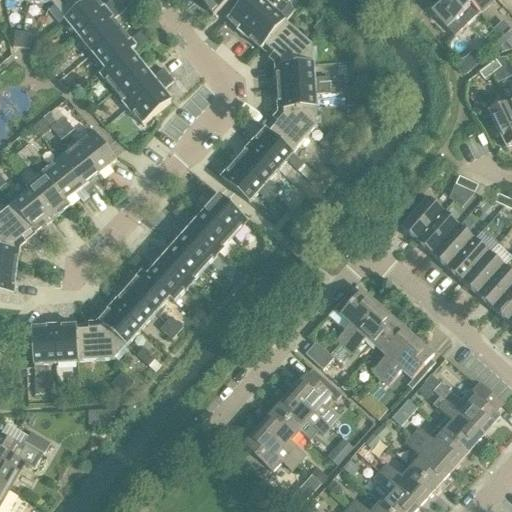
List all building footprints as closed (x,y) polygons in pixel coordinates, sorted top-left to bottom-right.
[(48,0),(48,3),(52,4),(66,21),(91,0),(48,0)] [(115,0),(112,0),(102,9),(95,0),(91,0),(66,21),(79,38),(119,5),(115,0)] [(199,0),(200,0),(213,17),(233,0),(199,0)] [(243,36),(267,9),(257,0),(245,0),(227,21),(243,36)] [(455,39),(479,16),(471,7),(464,0),(445,0),(431,14),(455,39)] [(495,0),(464,0),(471,7),(479,16),(495,0)] [(112,21),(124,11),(119,5),(79,38),(93,54),(121,31),(112,21)] [(260,51),(284,24),(294,12),(288,6),(277,18),(267,9),(243,36),(260,51)] [(326,41),(336,28),(324,18),(313,30),(326,41)] [(275,68),(312,66),(311,47),(284,24),(260,51),(275,64),(275,68)] [(141,32),(129,42),(121,31),(93,54),(106,70),(106,71),(146,38),(141,32)] [(510,48),(511,46),(511,33),(510,32),(502,40),(506,44),(510,48)] [(22,50),(23,34),(15,33),(13,49),(22,50)] [(30,51),(31,35),(23,34),(22,50),(30,51)] [(490,43),(498,52),(506,44),(502,40),(498,35),(498,36),(490,43)] [(134,59),(152,44),(146,38),(106,71),(106,70),(100,75),(115,92),(143,69),(134,59)] [(492,75),(501,69),(496,61),(487,68),(492,75)] [(277,90),(329,86),(329,79),(313,80),(312,66),(275,68),(277,90)] [(484,81),(492,75),(487,68),(479,74),(484,81)] [(163,70),(151,79),(143,69),(115,92),(128,109),(168,76),(163,70)] [(162,92),(174,83),(168,76),(128,109),(142,126),(171,103),(162,92)] [(314,96),(330,95),(329,86),(277,90),(278,111),(315,109),(314,96)] [(505,150),(511,146),(511,114),(507,104),(488,114),(505,150)] [(265,131),(292,155),(316,128),(315,109),(278,111),(279,115),(265,131)] [(68,137),(74,131),(64,119),(57,124),(68,137)] [(61,142),(68,137),(57,124),(51,129),(61,142)] [(304,165),(292,155),(265,131),(250,147),(278,171),(286,162),(298,172),(304,165)] [(99,176),(117,162),(94,133),(77,147),(99,176)] [(332,156),(343,144),(331,133),(320,146),(332,156)] [(34,164),(40,158),(30,146),(24,151),(34,164)] [(82,189),(99,176),(77,147),(60,160),(82,189)] [(269,181),(278,171),(250,147),(236,163),(275,198),(281,191),(269,181)] [(27,169),(34,164),(24,151),(17,156),(27,169)] [(66,202),(82,189),(60,160),(43,173),(44,174),(66,202)] [(270,204),(275,198),(236,163),(222,180),(249,204),(258,194),(270,204)] [(44,174),(26,189),(29,193),(31,192),(53,221),(70,208),(66,202),(44,174)] [(465,190),(469,182),(459,178),(455,186),(465,190)] [(475,195),(478,187),(469,182),(465,190),(475,195)] [(205,214),(233,238),(247,222),(208,187),(203,193),(214,204),(205,214)] [(36,235),(53,221),(31,192),(14,205),(36,235)] [(504,208),(507,200),(498,196),(494,204),(504,208)] [(417,244),(444,214),(427,200),(401,230),(417,244)] [(19,248),(36,235),(14,205),(0,216),(0,249),(19,252),(19,248)] [(218,254),(233,238),(205,214),(196,224),(185,214),(179,220),(218,254)] [(432,258),(459,228),(444,214),(417,244),(432,258)] [(204,271),(218,254),(179,220),(174,226),(185,236),(176,246),(204,271)] [(447,271),(474,241),(459,228),(432,258),(447,271)] [(462,285),(489,255),(474,241),(447,271),(462,285)] [(204,271),(176,246),(168,256),(156,246),(151,252),(190,287),(204,271)] [(0,271),(16,273),(19,252),(0,249),(0,271)] [(174,304),(190,287),(151,252),(145,258),(157,268),(148,278),(148,279),(169,298),(169,299),(174,304)] [(477,299),(504,269),(489,255),(462,285),(477,299)] [(493,312),(511,290),(511,275),(504,269),(477,299),(493,312)] [(0,293),(14,295),(16,273),(0,271),(0,293)] [(148,279),(148,278),(143,273),(128,290),(155,315),(169,299),(169,298),(148,279)] [(140,331),(155,315),(128,290),(113,306),(140,331)] [(345,348),(379,309),(361,293),(359,296),(354,292),(354,291),(353,290),(328,319),(329,320),(330,319),(345,332),(337,341),(345,348)] [(508,326),(511,321),(511,290),(493,312),(508,326)] [(126,347),(140,331),(113,306),(99,322),(126,347)] [(377,349),(398,325),(379,309),(345,348),(353,355),(367,340),(377,349)] [(178,336),(183,329),(171,318),(166,325),(178,336)] [(113,361),(126,347),(99,322),(97,325),(75,326),(77,363),(113,361)] [(172,342),(178,336),(166,325),(160,331),(172,342)] [(382,380),(416,341),(398,325),(377,349),(386,357),(373,372),(382,380)] [(55,364),(77,363),(75,326),(53,327),(55,364)] [(34,365),(55,364),(53,327),(32,329),(34,365)] [(416,341),(382,380),(390,387),(403,372),(413,381),(407,388),(412,392),(436,364),(431,360),(434,357),(416,341)] [(323,372),(334,360),(316,344),(305,356),(323,372)] [(149,368),(155,362),(143,351),(137,357),(149,368)] [(308,375),(292,393),(331,429),(338,421),(323,407),(331,398),(337,403),(342,397),(323,380),(313,371),(309,376),(308,375)] [(117,380),(111,386),(122,396),(123,397),(129,391),(134,384),(122,374),(117,380)] [(425,385),(433,393),(441,385),(432,377),(425,385)] [(71,395),(80,394),(79,378),(70,378),(71,395)] [(35,397),(45,396),(43,380),(34,380),(35,397)] [(503,407),(480,386),(473,395),(470,393),(461,403),(441,385),(433,393),(440,399),(440,398),(484,437),(500,419),(495,415),(503,407)] [(292,393),(276,411),(299,433),(311,443),(319,433),(324,437),(331,429),(292,393)] [(388,413),(369,395),(359,406),(369,415),(379,423),(380,422),(388,413)] [(440,399),(433,406),(437,410),(447,419),(445,421),(438,429),(444,434),(468,455),(484,437),(440,398),(440,399)] [(291,443),(299,433),(276,411),(259,429),(299,465),(306,456),(291,443)] [(381,442),(390,433),(385,428),(379,429),(373,435),(380,442),(381,442)] [(292,472),(299,465),(259,429),(243,447),(254,457),(245,466),(263,483),(272,473),(274,475),(283,465),(292,472)] [(419,430),(412,438),(452,473),(468,455),(444,434),(438,429),(430,438),(429,439),(419,430)] [(0,484),(10,491),(25,465),(35,471),(50,445),(31,433),(22,448),(0,434),(0,484)] [(371,451),(380,442),(373,435),(368,442),(365,445),(371,451)] [(436,491),(452,473),(412,438),(405,446),(421,459),(412,470),(436,491)] [(436,491),(412,470),(403,479),(388,466),(380,474),(420,509),(436,491)] [(377,487),(369,496),(380,505),(386,511),(416,511),(420,509),(380,474),(374,482),(378,486),(377,487)] [(0,511),(0,507),(10,491),(0,484),(0,511)] [(386,511),(380,505),(373,511),(367,511),(356,502),(348,510),(350,511),(386,511)]
